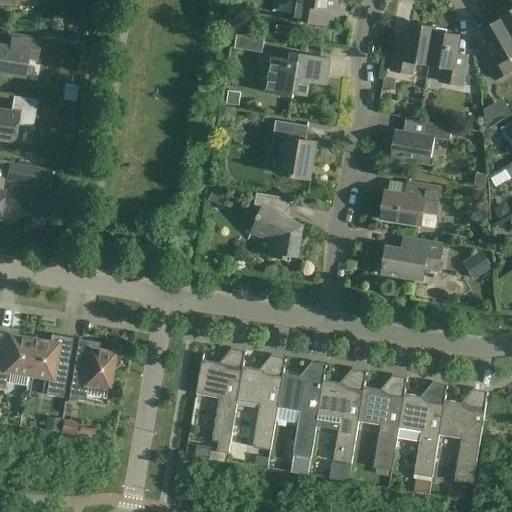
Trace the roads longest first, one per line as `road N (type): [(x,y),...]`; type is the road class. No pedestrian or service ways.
road 1 (residential): [(373,0),(362,32),(358,122),(333,224),(325,323)]
road 2 (residential): [(129,511),(166,295)]
road 3 (residential): [(325,323),(511,345)]
road 4 (residential): [(166,295),(0,270)]
road 5 (residential): [(166,295),(325,323)]
